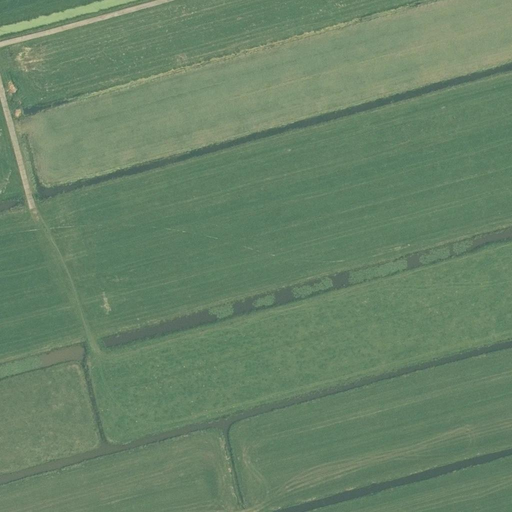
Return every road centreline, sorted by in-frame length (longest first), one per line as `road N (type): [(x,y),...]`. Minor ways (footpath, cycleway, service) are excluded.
road 1 (track): [(0,78),(35,222),(73,281),(101,368)]
road 2 (track): [(0,46),(165,0)]
road 3 (track): [(0,312),(118,267)]
